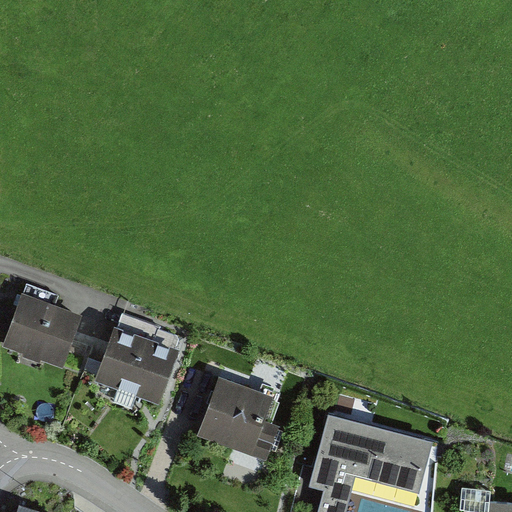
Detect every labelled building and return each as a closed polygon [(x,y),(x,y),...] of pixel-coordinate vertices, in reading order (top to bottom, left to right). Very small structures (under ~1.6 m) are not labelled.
[(3,354),(64,376),(85,321),(24,299),(3,354)] [(181,354),(118,329),(95,390),(158,414),(181,354)] [(276,399),(220,377),(195,438),(265,466),(280,430),(266,425),(276,399)] [(345,511),(357,466),(419,482),(428,447),(327,421),(311,484),(326,488),(319,511),(345,511)] [(511,511),(511,503),(489,502),(488,511),(482,511),(460,510),(460,511),(511,511)]
